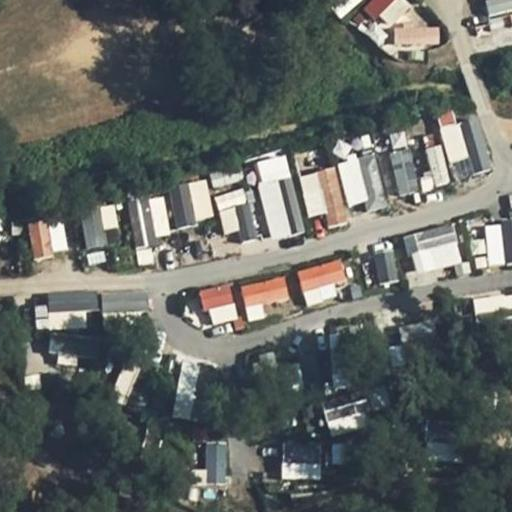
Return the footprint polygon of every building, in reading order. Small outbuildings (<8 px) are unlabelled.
[(326,0),(340,17),(361,0),(326,0)] [(385,30),(414,6),(409,0),(369,0),(364,5),(385,30)] [(511,0),(488,0),(492,15),(511,10),(511,0)] [(439,43),(438,24),(393,28),(395,47),(439,43)] [(493,168),(476,116),(456,122),(453,112),(436,117),(456,180),(493,168)] [(433,186),(448,183),(442,145),(427,147),(433,186)] [(389,151),(396,195),(418,191),(411,148),(389,151)] [(286,154),(253,162),(271,240),(304,233),(286,154)] [(376,154),(338,160),(346,211),(384,205),(376,154)] [(308,217),(324,213),(328,228),(349,223),(335,166),(298,175),(308,217)] [(174,226),(212,220),(206,180),(168,185),(174,226)] [(225,234),(238,230),(241,243),(258,239),(245,189),(215,197),(225,234)] [(163,195),(127,200),(133,244),(170,239),(163,195)] [(107,246),(104,229),(117,227),(113,204),(79,210),(85,249),(107,246)] [(54,219),(28,222),(33,257),(59,253),(54,219)] [(511,221),(483,224),(487,265),(511,263),(511,221)] [(413,273),(462,262),(453,224),(404,235),(413,273)] [(394,250),(373,253),(376,283),(397,280),(394,250)] [(342,259),(297,269),(304,301),(349,292),(342,259)] [(283,273),(201,291),(208,325),(244,317),(244,321),(263,317),(260,304),(289,298),(283,273)] [(48,294),(49,313),(98,309),(96,290),(48,294)] [(148,311),(147,292),(101,293),(101,313),(148,311)] [(511,292),(473,297),(475,321),(511,317),(511,292)] [(433,321),(400,326),(404,350),(437,344),(433,321)] [(327,330),(331,386),(357,384),(353,328),(327,330)] [(106,356),(106,337),(50,336),(50,356),(106,356)] [(182,361),(171,416),(209,424),(220,368),(182,361)] [(323,402),(328,432),(371,425),(366,396),(323,402)] [(281,441),(282,479),(321,478),(321,441),(281,441)] [(226,481),(226,442),(205,442),(206,482),(226,481)]
